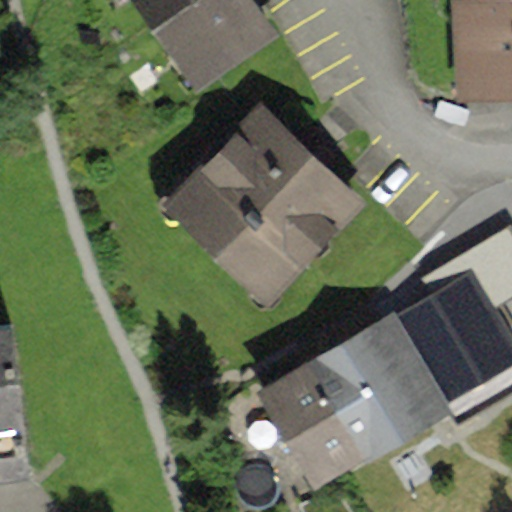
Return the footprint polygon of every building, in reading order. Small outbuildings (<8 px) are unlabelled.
[(281,23),(263,0),(162,0),(152,8),(202,79),(281,23)] [(511,0),(455,0),(459,80),(511,77),(511,0)] [(316,141),(261,87),(165,186),(272,289),(368,190),(316,141)] [(444,413),(387,312),(254,386),(311,487),(444,413)] [(0,472),(18,470),(4,329),(0,329),(0,472)] [(319,511),(364,511),(355,483),(315,496),(319,511)]
